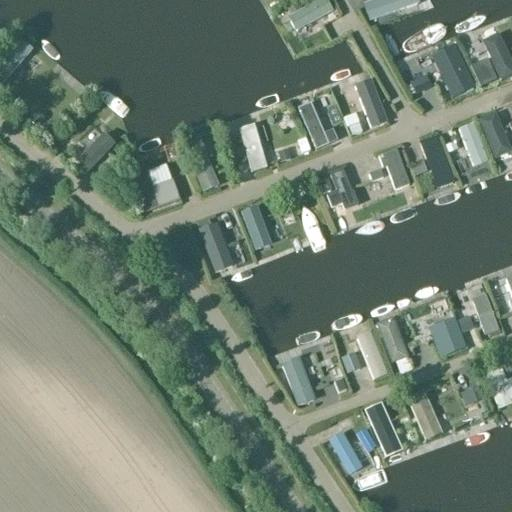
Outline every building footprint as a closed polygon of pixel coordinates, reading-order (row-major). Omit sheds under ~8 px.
[(294,36),(332,14),(324,0),(299,14),(296,8),(287,13),(290,20),(286,22),(294,36)] [(418,8),(415,0),(381,0),(361,7),(367,25),(418,8)] [(511,78),(511,69),(496,37),(480,45),(499,85),(511,78)] [(0,91),(32,55),(18,43),(0,64),(0,91)] [(474,90),(453,48),(429,60),(451,102),(474,90)] [(495,84),(485,63),(468,71),(478,92),(495,84)] [(430,91),(424,80),(408,87),(414,99),(430,91)] [(369,81),(352,88),(369,131),(386,124),(369,81)] [(309,107),(295,113),(314,155),(336,145),(331,133),(322,137),(309,107)] [(341,125),(333,108),(326,111),(326,118),(331,130),(341,125)] [(36,128),(45,118),(38,112),(29,122),(36,128)] [(360,135),(354,117),(342,121),(346,131),(346,130),(350,139),(360,135)] [(510,157),(494,118),(477,125),(493,164),(510,157)] [(56,127),(48,121),(40,131),(48,137),(56,127)] [(252,126),(237,130),(250,173),(265,168),(252,126)] [(472,128),(457,133),(471,172),(487,166),(472,128)] [(83,178),(112,149),(101,137),(99,139),(90,129),(76,143),(86,153),(72,167),(83,178)] [(435,140),(417,147),(435,193),(453,186),(435,140)] [(126,150),(120,143),(109,153),(116,160),(126,150)] [(217,188),(198,143),(183,149),(201,194),(217,188)] [(457,153),(453,145),(443,149),(446,157),(457,153)] [(243,160),(241,150),(231,153),(233,162),(243,160)] [(290,161),(287,150),(276,153),(279,164),(290,161)] [(408,190),(395,154),(377,160),(382,174),(386,172),(394,195),(408,190)] [(135,171),(132,160),(121,163),(124,174),(135,171)] [(426,176),(422,165),(409,170),(413,181),(426,176)] [(235,179),(229,166),(223,169),(229,182),(235,179)] [(144,170),(128,175),(144,217),(179,205),(171,184),(170,184),(164,169),(146,175),(144,170)] [(350,195),(341,173),(328,178),(335,195),(324,199),(330,213),(340,209),(342,215),(357,209),(351,194),(350,195)] [(383,181),(379,173),(368,177),(371,185),(383,181)] [(331,194),(327,184),(317,188),(321,198),(331,194)] [(270,247),(255,208),(239,214),(254,253),(270,247)] [(232,270),(215,227),(197,234),(213,277),(232,270)] [(499,331),(484,290),(470,295),(484,334),(487,333),(488,336),(498,332),(497,331),(499,331)] [(408,359),(392,318),(374,325),(391,367),(396,365),(400,377),(412,372),(407,359),(408,359)] [(474,331),(469,318),(457,323),(462,335),(474,331)] [(464,350),(452,319),(427,329),(439,359),(464,350)] [(387,377),(369,334),(355,340),(373,382),(387,377)] [(361,370),(355,354),(341,359),(347,375),(361,370)] [(281,366),(297,410),(315,403),(299,359),(281,366)] [(511,360),(500,365),(505,377),(511,374),(511,360)] [(495,366),(483,370),(497,412),(511,407),(510,403),(511,401),(511,379),(505,382),(501,371),(497,372),(495,366)] [(346,392),(342,381),(334,384),(338,395),(346,392)] [(482,404),(476,389),(460,396),(465,411),(482,404)] [(442,437),(423,394),(406,401),(425,444),(442,437)] [(402,452),(381,405),(363,413),(385,460),(402,452)] [(348,424),(365,416),(361,408),(344,415),(348,424)] [(374,449),(365,433),(357,437),(366,454),(374,449)] [(361,471),(341,436),(328,444),(348,478),(361,471)]
